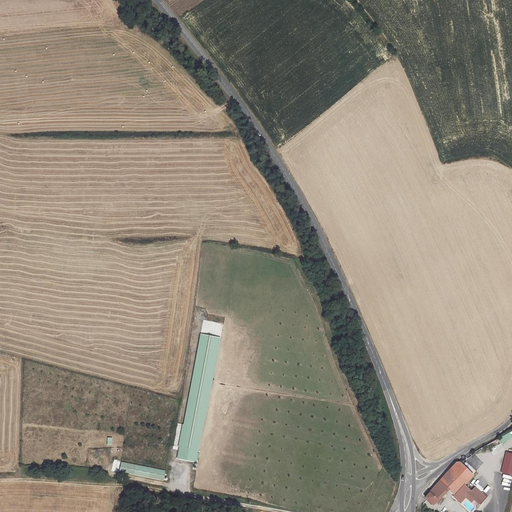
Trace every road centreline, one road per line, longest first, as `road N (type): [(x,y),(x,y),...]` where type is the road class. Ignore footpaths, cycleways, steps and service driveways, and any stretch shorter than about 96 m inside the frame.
road 1 (tertiary): [(408,482),(390,397),(317,230),(246,112),(157,0)]
road 2 (track): [(282,511),(145,487),(22,477)]
road 3 (unclassified): [(408,482),(511,418)]
